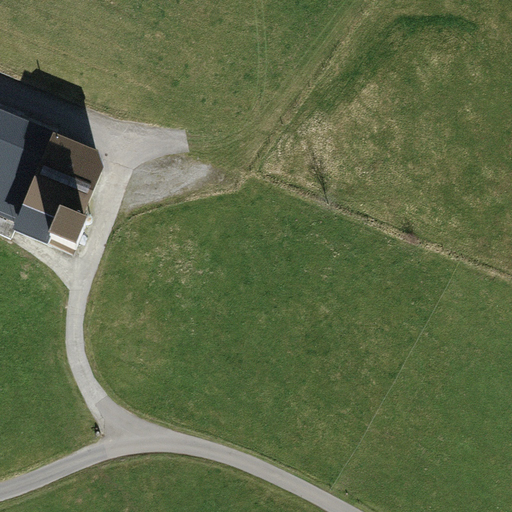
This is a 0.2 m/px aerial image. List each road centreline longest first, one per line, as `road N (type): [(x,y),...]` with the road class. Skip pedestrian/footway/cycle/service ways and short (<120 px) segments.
road 1 (track): [(140,442),(97,400),(77,352),(78,297),(129,154),(113,136),(0,90)]
road 2 (unclassified): [(339,511),(215,450),(140,442),(0,492)]
